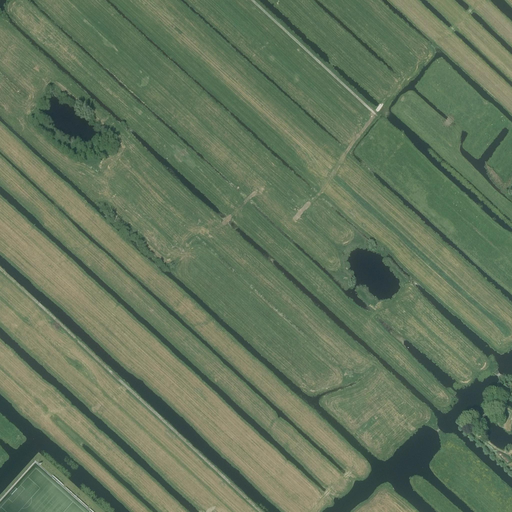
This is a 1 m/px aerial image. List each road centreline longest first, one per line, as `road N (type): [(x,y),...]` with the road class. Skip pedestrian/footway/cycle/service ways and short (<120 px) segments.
road 1 (track): [(511,242),(251,0)]
road 2 (track): [(259,511),(0,269)]
road 3 (track): [(315,197),(374,113),(481,0)]
